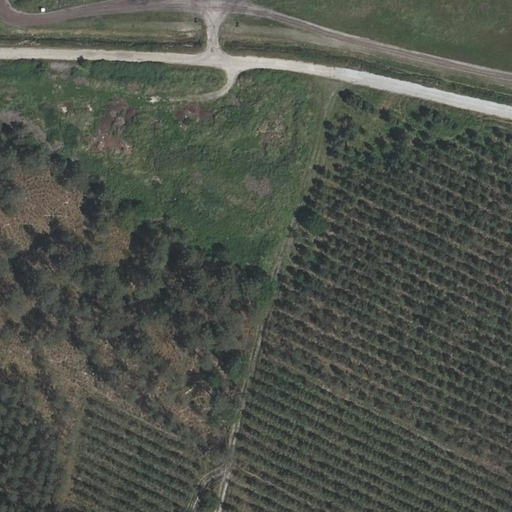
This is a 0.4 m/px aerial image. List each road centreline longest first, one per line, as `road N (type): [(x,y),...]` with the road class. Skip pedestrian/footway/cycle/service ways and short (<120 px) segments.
road 1 (track): [(511,107),(309,60),(0,59)]
road 2 (track): [(209,60),(216,7),(163,3),(8,19),(0,2)]
